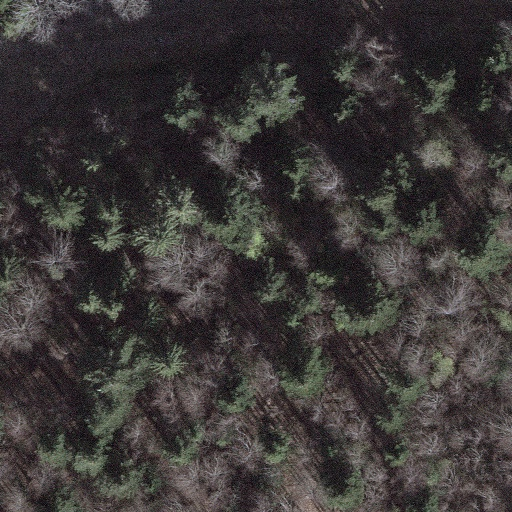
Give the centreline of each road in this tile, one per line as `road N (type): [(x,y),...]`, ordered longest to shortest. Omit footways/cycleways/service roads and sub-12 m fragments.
road 1 (track): [(274,0),(0,49)]
road 2 (track): [(0,120),(173,0)]
